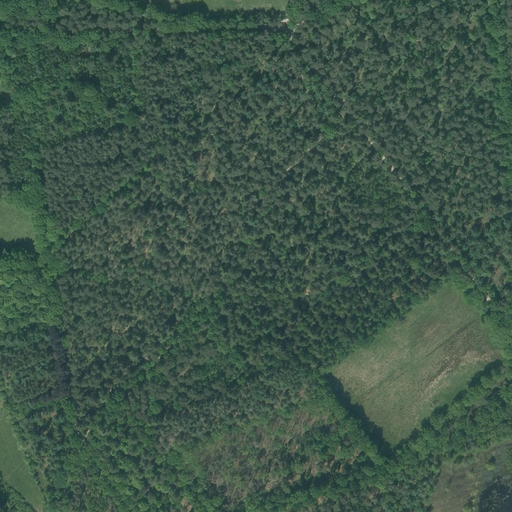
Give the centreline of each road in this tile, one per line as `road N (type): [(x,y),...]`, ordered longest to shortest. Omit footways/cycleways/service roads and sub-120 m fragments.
road 1 (track): [(57,511),(86,433),(223,285),(247,248),(260,203),(351,112),(440,0)]
road 2 (track): [(126,511),(78,446),(30,89),(0,55)]
road 3 (track): [(422,208),(306,287),(0,260)]
road 4 (track): [(368,0),(282,28),(0,30)]
road 5 (track): [(422,208),(280,26)]
road 6 (track): [(511,201),(488,0)]
road 7 (track): [(186,119),(47,246)]
road 8 (track): [(511,329),(422,208)]
road 9 (track): [(210,511),(120,398)]
road 10 (track): [(375,467),(238,511)]
road 11 (track): [(375,467),(511,421)]
road 12 (track): [(186,119),(280,26)]
